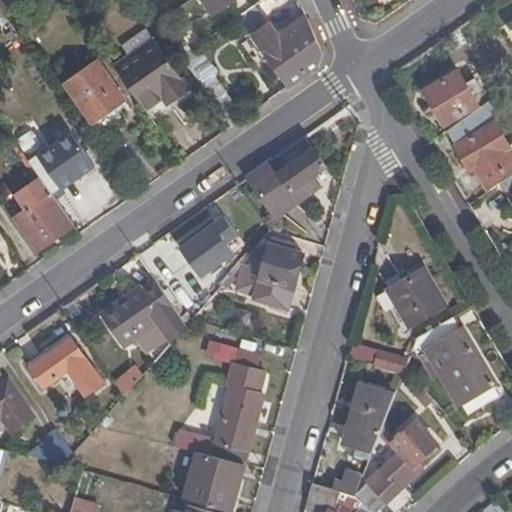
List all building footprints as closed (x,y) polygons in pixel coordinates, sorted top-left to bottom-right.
[(0,5),(7,15),(23,3),(20,0),(4,0),(0,3),(0,5)] [(201,0),(213,15),(234,0),(201,0)] [(483,11),(473,18),(488,39),(498,32),(483,11)] [(182,58),(193,50),(169,15),(157,23),(182,58)] [(322,51),(307,20),(281,37),(271,23),(254,35),(290,86),(318,67),(322,51)] [(129,59),(154,41),(147,31),(121,48),(129,59)] [(115,69),(150,116),(188,90),(154,41),(129,59),(115,69)] [(242,120),(193,50),(182,58),(231,127),(242,120)] [(93,123),(124,101),(97,61),(65,83),(93,123)] [(464,82),(458,71),(426,91),(446,125),(478,105),(472,96),(479,91),(471,77),(464,82)] [(477,168),(491,191),(503,182),(511,175),(511,152),(484,105),(449,131),(467,164),(472,160),(477,168)] [(31,147),(37,155),(70,131),(64,122),(31,147)] [(70,131),(37,155),(62,190),(95,166),(70,131)] [(309,133),(251,173),(279,212),(315,188),(310,180),(319,174),(331,165),(309,133)] [(10,147),(0,154),(0,158),(7,168),(19,159),(10,147)] [(471,171),(477,168),(472,160),(467,164),(471,171)] [(310,180),(315,188),(324,182),(319,174),(310,180)] [(511,175),(503,182),(511,196),(511,175)] [(27,210),(15,218),(38,251),(74,226),(51,192),(41,177),(17,195),(27,210)] [(237,233),(223,215),(180,245),(201,275),(234,252),(226,240),(237,233)] [(297,251),(299,246),(274,238),(273,243),(297,251)] [(280,285),(296,289),(305,253),(297,251),(273,243),(271,251),(260,248),(255,264),(265,267),(259,291),(257,296),(276,302),(280,285)] [(265,267),(255,264),(248,262),(241,285),(259,291),(265,267)] [(448,305),(425,264),(387,286),(411,327),(448,305)] [(190,324),(175,301),(173,302),(158,280),(143,290),(143,289),(105,314),(123,341),(158,317),(175,341),(180,335),(190,324)] [(290,312),(296,289),(280,285),(276,302),(274,308),(290,312)] [(495,384),(455,316),(418,338),(414,346),(420,356),(430,351),(461,403),(495,384)] [(103,381),(72,338),(55,350),(51,346),(28,361),(45,385),(69,370),(85,393),(103,381)] [(238,346),(236,357),(264,363),(266,353),(238,346)] [(380,350),(376,367),(403,374),(406,368),(410,358),(380,350)] [(244,462),(246,463),(264,395),(259,393),(264,372),(236,363),(229,384),(232,386),(217,442),(180,432),(177,446),(197,451),(244,462)] [(9,380),(0,385),(0,418),(3,416),(13,429),(34,414),(9,380)] [(345,441),(374,450),(396,393),(361,383),(345,441)] [(501,395),(495,384),(461,403),(467,413),(501,395)] [(364,500),(375,511),(376,511),(403,487),(399,482),(421,462),(440,445),(425,429),(384,466),(389,472),(373,487),(375,490),(364,500)] [(75,452),(61,432),(28,455),(64,465),(75,452)] [(184,499),(229,511),(230,511),(244,462),(197,451),(184,499)] [(399,482),(403,487),(425,467),(421,462),(399,482)] [(336,481),(333,489),(357,496),(364,477),(349,472),(345,483),(336,481)] [(333,489),(313,483),(307,506),(316,511),(374,511),(357,496),(333,489)] [(72,511),(74,506),(75,504),(56,499),(52,511),(72,511)] [(504,511),(495,502),(486,510),(487,511),(504,511)]
